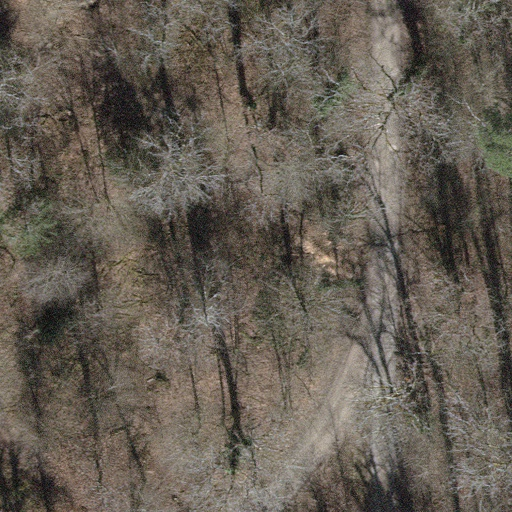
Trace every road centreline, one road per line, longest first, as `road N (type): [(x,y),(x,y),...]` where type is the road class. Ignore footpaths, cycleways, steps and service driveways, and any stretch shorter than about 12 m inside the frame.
road 1 (track): [(387,0),(386,511)]
road 2 (track): [(384,344),(266,511)]
